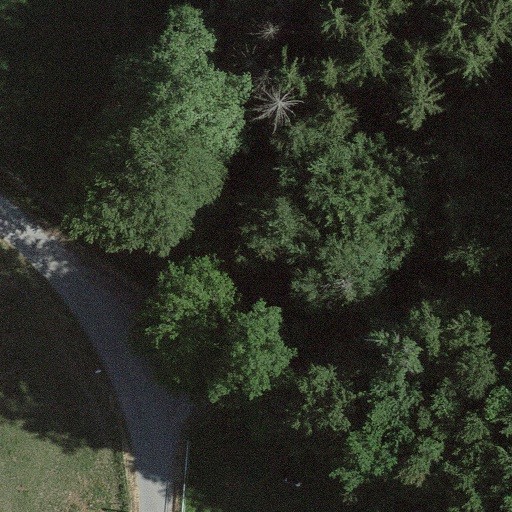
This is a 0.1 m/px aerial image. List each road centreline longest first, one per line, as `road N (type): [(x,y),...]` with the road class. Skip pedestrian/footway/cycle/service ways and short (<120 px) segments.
road 1 (track): [(397,0),(257,150),(138,362)]
road 2 (residential): [(157,511),(156,437),(138,362),(95,301),(0,212)]
